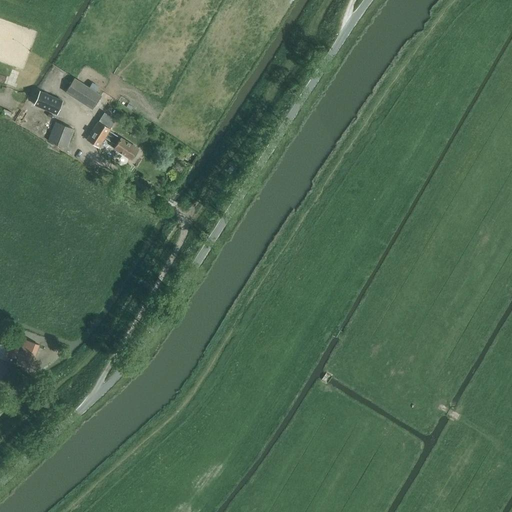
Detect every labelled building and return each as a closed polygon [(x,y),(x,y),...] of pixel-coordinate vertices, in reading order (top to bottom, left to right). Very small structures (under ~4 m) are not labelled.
[(75,78),(65,92),(93,110),(102,95),(75,78)] [(58,113),(64,100),(41,90),(36,104),(58,113)] [(115,120),(103,113),(86,139),(98,146),(104,137),(116,144),(114,147),(132,159),(138,149),(108,131),(115,120)] [(55,121),(49,137),(48,141),(67,148),(75,129),(55,121)] [(24,340),(22,345),(13,342),(11,346),(7,344),(10,336),(3,333),(0,340),(0,359),(2,360),(5,354),(32,365),(39,346),(24,340)]
